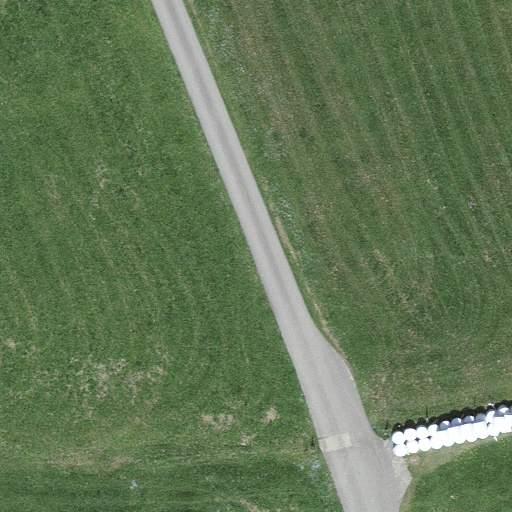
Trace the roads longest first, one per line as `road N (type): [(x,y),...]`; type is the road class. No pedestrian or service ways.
road 1 (track): [(167,0),(363,511)]
road 2 (track): [(350,472),(511,423)]
